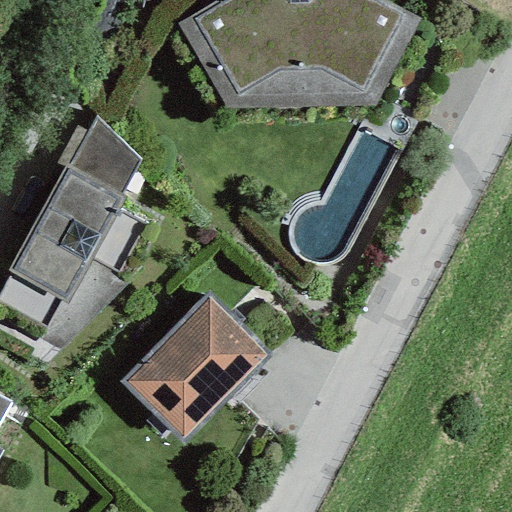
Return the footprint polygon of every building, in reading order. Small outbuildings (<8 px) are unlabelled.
[(217,0),(177,24),(224,110),(373,107),(419,19),(383,0),(217,0)] [(118,198),(140,159),(97,116),(86,132),(77,127),(55,165),(63,169),(118,198)] [(62,300),(68,303),(123,201),(118,198),(63,169),(8,271),(11,273),(62,300)] [(0,295),(0,304),(46,329),(62,300),(11,273),(0,295)] [(271,355),(208,292),(120,382),(182,446),(271,355)] [(0,420),(12,402),(0,395),(0,420)]
